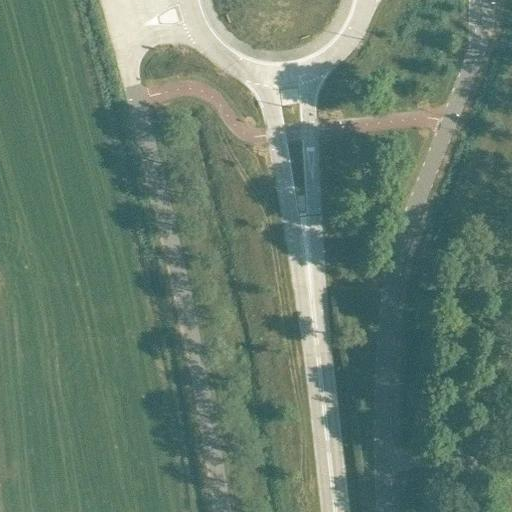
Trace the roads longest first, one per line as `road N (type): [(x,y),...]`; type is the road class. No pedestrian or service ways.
road 1 (unclassified): [(385,511),(393,263),(478,46),(485,0)]
road 2 (unclassified): [(221,511),(171,245),(120,49)]
road 3 (secondary): [(334,511),(303,236)]
road 4 (secondary): [(303,236),(315,71)]
road 5 (secondary): [(261,80),(303,236)]
